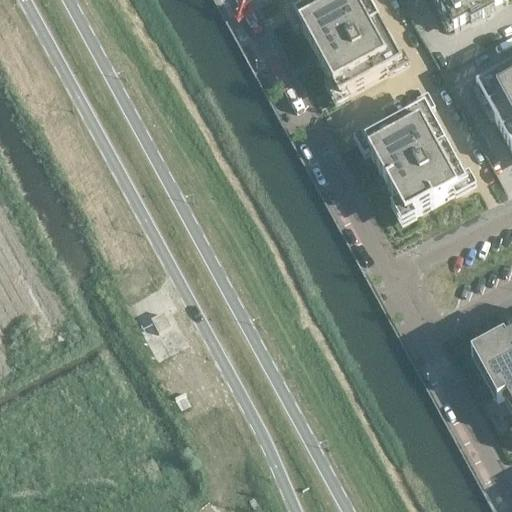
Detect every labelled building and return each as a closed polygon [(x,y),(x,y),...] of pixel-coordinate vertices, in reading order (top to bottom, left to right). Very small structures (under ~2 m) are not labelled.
[(402,70),(363,0),(330,0),(293,20),(294,23),(296,22),(301,30),(299,31),(313,56),(310,57),(317,69),(319,68),(334,94),(335,93),(340,101),(338,102),(339,105),(402,70)] [(432,0),(445,23),(447,22),(454,35),(468,27),(470,31),(496,18),(493,14),(508,6),(504,0),(432,0)] [(511,71),(475,92),(477,94),(478,93),(488,111),(487,112),(511,158),(511,71)] [(468,191),(425,112),(362,147),(364,149),(365,148),(369,155),(367,156),(381,181),(379,182),(384,192),(386,190),(397,211),(399,210),(401,214),(399,215),(400,216),(402,215),(406,222),(404,223),(405,225),(468,191)] [(164,319),(152,325),(159,338),(171,332),(164,319)] [(511,338),(505,342),(491,350),(479,356),(477,357),(511,420),(511,338)]
